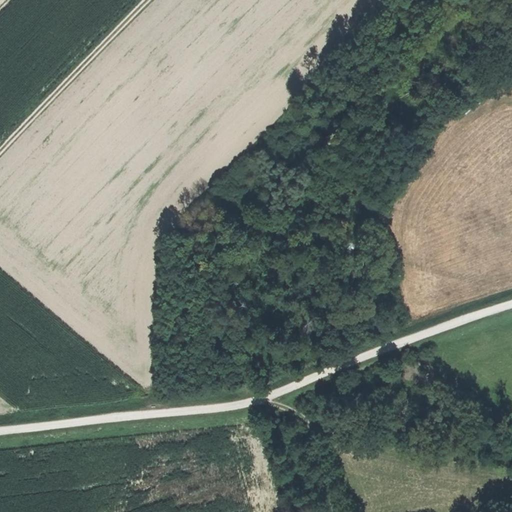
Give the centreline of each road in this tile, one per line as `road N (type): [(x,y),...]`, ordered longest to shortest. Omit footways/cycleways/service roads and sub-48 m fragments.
road 1 (track): [(511,304),(260,400),(0,430)]
road 2 (track): [(0,152),(146,0)]
road 3 (track): [(338,511),(309,422),(260,400)]
